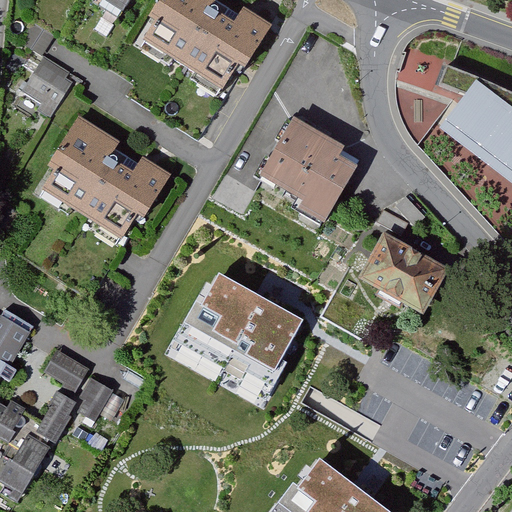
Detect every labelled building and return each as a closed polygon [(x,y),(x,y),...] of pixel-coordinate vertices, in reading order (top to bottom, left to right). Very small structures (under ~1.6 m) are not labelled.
[(104,0),(131,16),(141,0),(104,0)] [(216,0),(172,0),(147,44),(228,91),(263,31),(247,22),(238,37),(206,18),(216,0)] [(70,83),(47,68),(29,96),(52,111),(70,83)] [(511,92),(455,70),(447,92),(475,102),(448,134),(511,181),(511,92)] [(117,151),(84,129),(46,184),(129,240),(167,184),(144,168),(135,183),(107,164),(117,151)] [(342,153),(298,130),(270,186),(311,206),(305,218),(325,229),(353,173),(336,165),(342,153)] [(444,274),(388,244),(367,285),(422,314),(444,274)] [(311,319),(223,271),(180,349),(267,397),(311,319)] [(0,370),(25,330),(7,318),(0,329),(0,370)] [(88,374),(59,358),(48,378),(76,394),(88,374)] [(112,399),(94,386),(85,400),(90,403),(84,412),(97,421),(112,399)] [(77,411),(60,399),(52,410),(56,413),(43,434),(56,442),(77,411)] [(0,443),(22,413),(12,406),(7,413),(0,407),(0,443)] [(49,455),(31,443),(2,486),(21,498),(49,455)] [(396,511),(324,457),(281,511),(396,511)]
